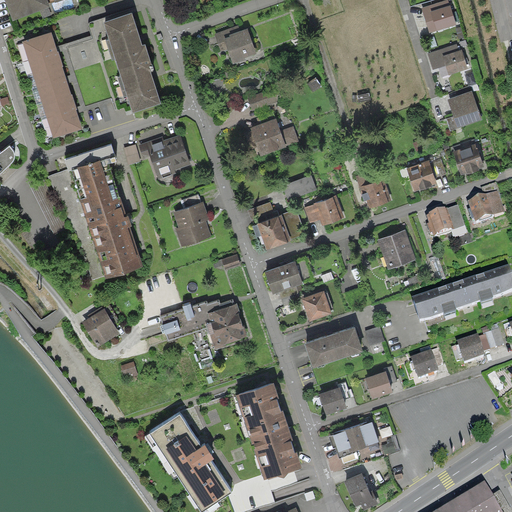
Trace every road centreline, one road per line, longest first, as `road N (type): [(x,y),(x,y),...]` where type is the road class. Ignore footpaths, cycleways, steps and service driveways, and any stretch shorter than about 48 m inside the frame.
road 1 (residential): [(252,264),(511,173)]
road 2 (residential): [(308,427),(511,357)]
road 3 (residential): [(252,264),(308,427)]
road 4 (residential): [(195,106),(252,264)]
road 5 (residential): [(195,106),(38,159)]
road 6 (primary): [(399,511),(511,436)]
road 7 (residential): [(0,41),(38,159)]
